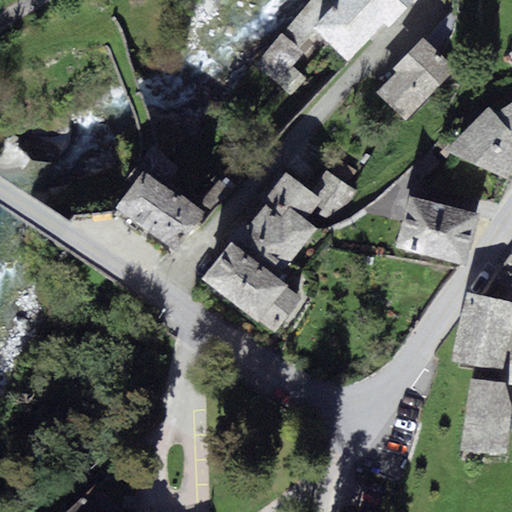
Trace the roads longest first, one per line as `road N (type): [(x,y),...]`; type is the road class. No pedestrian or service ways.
road 1 (tertiary): [(511,214),(392,387),(364,408),(323,402),(165,297)]
road 2 (residential): [(165,297),(237,201),(428,2)]
road 3 (tertiary): [(165,297),(0,192)]
